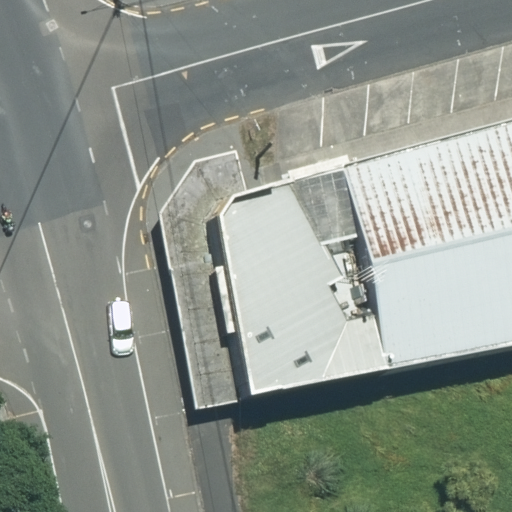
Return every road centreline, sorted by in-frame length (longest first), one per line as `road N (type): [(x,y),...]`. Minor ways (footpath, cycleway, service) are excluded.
road 1 (residential): [(11,114),(432,0)]
road 2 (primary): [(48,250),(115,511)]
road 3 (primary): [(11,114),(48,250)]
